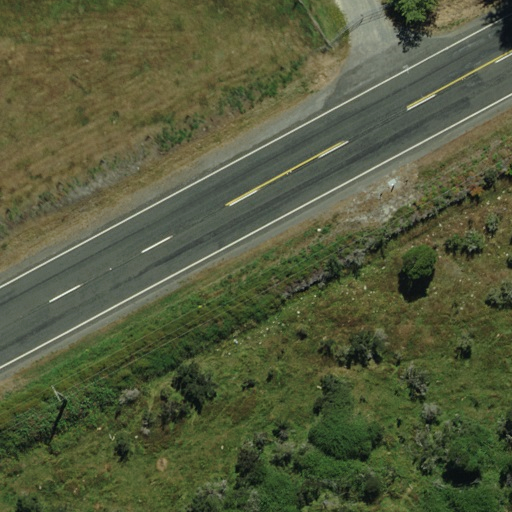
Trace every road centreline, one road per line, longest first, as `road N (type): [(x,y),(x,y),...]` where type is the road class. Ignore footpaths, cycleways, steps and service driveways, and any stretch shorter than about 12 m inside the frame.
road 1 (trunk): [(511,62),(0,334)]
road 2 (track): [(389,128),(315,0)]
